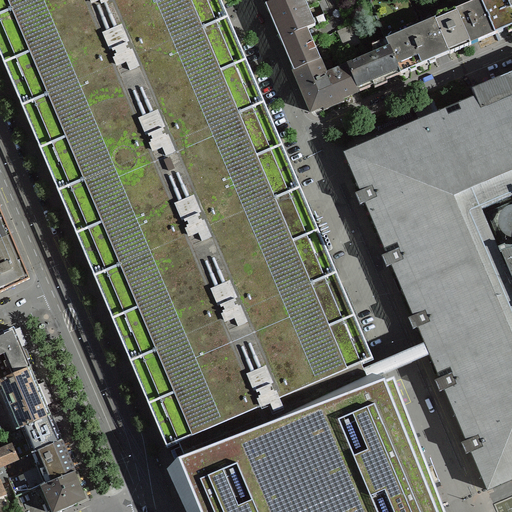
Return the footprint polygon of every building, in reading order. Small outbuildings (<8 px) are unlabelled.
[(372,374),(385,380),(382,373),(379,375),(374,363),(363,368),(362,366),(374,361),(328,254),(219,0),(0,0),(0,57),(112,319),(122,342),(167,449),(179,444),(180,446),(171,450),(176,464),(180,463),(178,458),(372,374)] [(304,0),(279,0),(266,6),(281,40),(315,26),(312,19),(308,9),(304,0)] [(304,0),(308,9),(320,5),(324,14),(312,19),(315,26),(281,40),(294,71),(320,60),(312,40),(319,37),(320,39),(327,37),(326,36),(354,24),(344,0),(304,0)] [(400,0),(372,0),(370,1),(386,40),(401,74),(409,71),(411,72),(417,70),(416,68),(428,62),(430,64),(436,62),(435,60),(443,56),(449,53),(435,19),(428,22),(412,28),(400,0)] [(495,34),(480,0),(479,0),(455,10),(470,45),(495,34)] [(511,0),(480,0),(495,34),(507,29),(509,32),(511,30),(511,0)] [(470,45),(455,10),(435,19),(449,53),(470,45)] [(363,42),(355,24),(340,31),(347,48),(363,42)] [(373,50),(374,54),(348,65),(359,92),(373,86),(375,88),(387,83),(386,80),(401,74),(386,40),(376,44),(378,48),(373,50)] [(320,60),(294,71),(311,112),(314,111),(319,108),(321,111),(324,110),(344,102),(343,99),(359,92),(348,65),(347,64),(340,67),(334,69),(332,65),(324,69),(320,60)] [(511,479),(511,73),(472,90),(475,98),(344,154),(360,192),(355,194),(360,205),(365,203),(387,254),(382,256),(386,267),(392,265),(403,293),(402,293),(403,294),(404,294),(413,316),(408,318),(413,330),(418,327),(425,343),(429,354),(440,378),(435,380),(439,392),(445,389),(466,440),(461,443),(466,454),(471,451),(487,490),(511,479)] [(0,292),(7,290),(30,279),(26,270),(0,209),(0,208),(0,207),(0,206),(0,292)] [(0,380),(31,367),(27,360),(30,359),(26,350),(24,351),(14,328),(4,332),(2,330),(0,330),(0,380)] [(429,354),(425,343),(374,363),(379,375),(382,373),(429,354)] [(0,436),(21,427),(51,414),(31,367),(0,380),(0,436)] [(180,463),(200,511),(438,511),(385,380),(372,374),(178,458),(180,463)] [(55,423),(55,424),(51,414),(21,427),(24,434),(26,439),(13,445),(18,458),(38,450),(62,440),(61,439),(58,431),(58,430),(55,423)] [(16,496),(75,471),(62,440),(38,450),(41,456),(31,460),(33,465),(35,464),(36,467),(9,478),(9,480),(16,496)] [(19,459),(18,458),(13,445),(12,445),(12,444),(7,446),(0,448),(0,495),(5,493),(1,484),(9,480),(9,478),(4,468),(4,465),(19,459)] [(78,504),(87,500),(89,499),(86,491),(83,491),(75,471),(16,496),(23,511),(56,511),(77,503),(78,504)]
